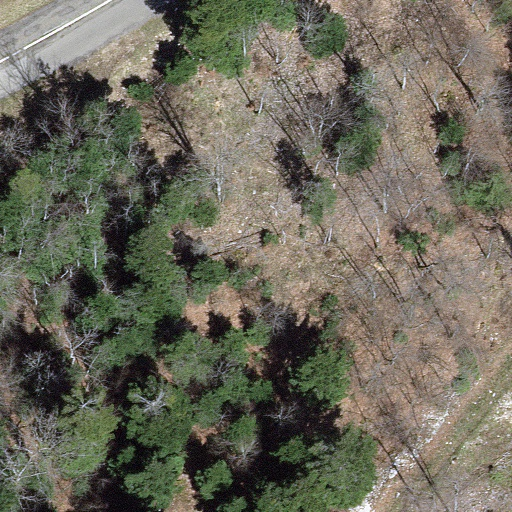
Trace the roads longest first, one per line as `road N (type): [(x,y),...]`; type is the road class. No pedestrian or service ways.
road 1 (track): [(387,511),(511,345)]
road 2 (track): [(60,26),(0,198)]
road 3 (secondary): [(0,60),(107,0)]
